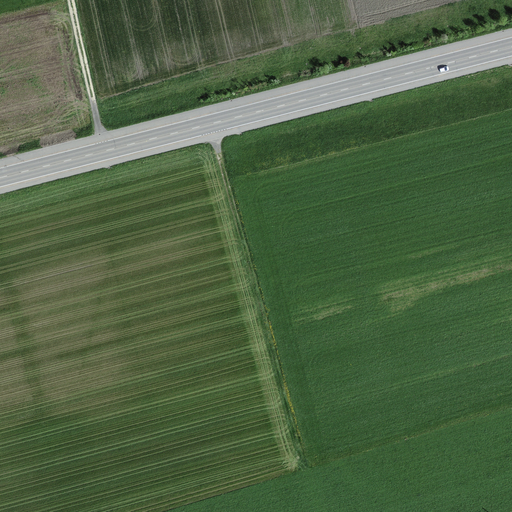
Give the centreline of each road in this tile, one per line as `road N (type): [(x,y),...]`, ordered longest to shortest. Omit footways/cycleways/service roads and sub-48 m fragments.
road 1 (primary): [(0,178),(511,47)]
road 2 (track): [(70,0),(105,151)]
